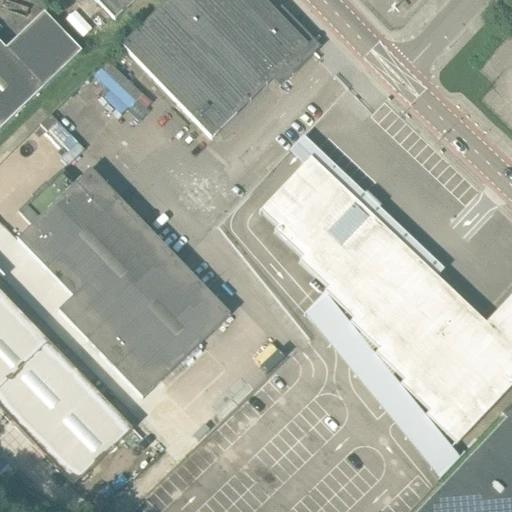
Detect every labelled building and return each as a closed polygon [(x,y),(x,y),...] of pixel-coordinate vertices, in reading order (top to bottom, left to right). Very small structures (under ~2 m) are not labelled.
[(92,0),(114,22),(136,0),(92,0)] [(262,0),(169,0),(122,46),(211,139),(284,69),(292,76),(314,55),(262,0)] [(43,14),(6,50),(0,44),(0,129),(42,89),(80,53),(43,14)] [(112,93),(106,100),(126,117),(145,96),(109,64),(96,79),(112,93)] [(49,115),(39,125),(46,133),(57,123),(49,115)] [(426,418),(457,447),(511,388),(511,297),(486,326),(310,160),(261,213),(277,228),(274,232),(303,260),(300,263),(329,291),(325,295),(353,322),(350,325),(380,353),(375,357),(404,384),(401,388),(430,414),(426,418)] [(31,228),(17,241),(72,299),(57,313),(141,401),(229,316),(90,171),(75,185),(62,170),(46,185),(49,188),(35,201),(33,198),(17,213),(31,228)] [(0,295),(0,413),(73,489),(132,432),(0,295)] [(507,418),(418,511),(511,511),(511,403),(502,414),(507,418)]
